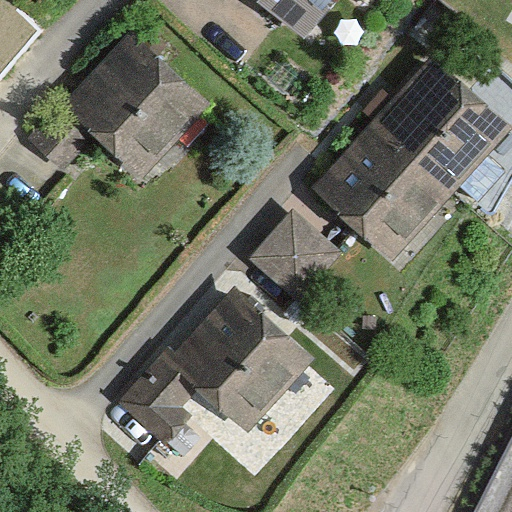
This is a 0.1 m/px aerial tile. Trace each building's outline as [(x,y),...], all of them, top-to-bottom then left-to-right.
[(236,0),(308,62),(362,0),(236,0)] [(128,41),(38,136),(77,173),(105,143),(149,184),(210,119),(128,41)] [(511,151),(511,122),(432,59),(316,206),(410,280),(511,151)] [(351,269),(292,223),(256,269),(315,315),(351,269)] [(328,372),(227,292),(140,401),(191,441),(216,409),(266,450),(328,372)]
